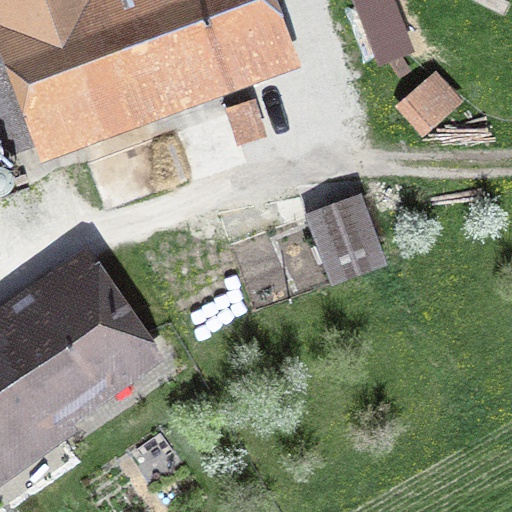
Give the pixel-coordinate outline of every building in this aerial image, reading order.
[(257,0),(0,0),(0,7),(6,26),(0,28),(0,110),(9,137),(273,45),(257,0)] [(401,0),(356,0),(379,56),(418,41),(401,0)] [(451,104),(427,76),(396,102),(420,129),(451,104)] [(250,133),(238,101),(219,108),(231,140),(250,133)] [(378,261),(353,193),(297,213),(322,282),(378,261)] [(226,237),(167,254),(185,314),(243,297),(226,237)] [(93,273),(0,337),(0,454),(148,353),(93,273)]
